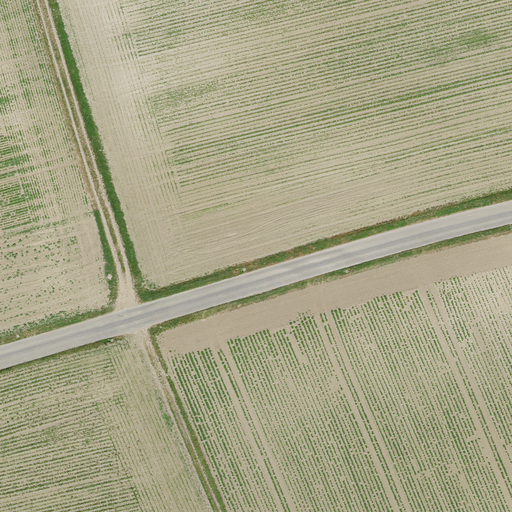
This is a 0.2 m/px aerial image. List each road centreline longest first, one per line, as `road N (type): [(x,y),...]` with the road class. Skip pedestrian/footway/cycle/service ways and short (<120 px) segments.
road 1 (track): [(215,511),(125,298),(41,0)]
road 2 (unclassified): [(511,212),(0,356)]
